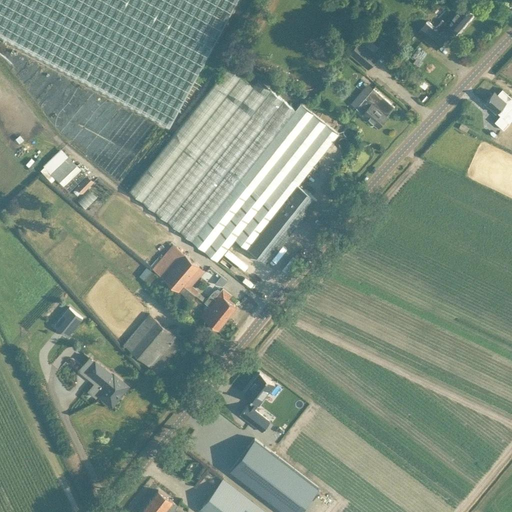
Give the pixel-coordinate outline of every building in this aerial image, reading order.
[(0,0),(0,34),(170,126),(237,0),(0,0)] [(417,32),(428,42),(436,48),(446,36),(450,40),(457,32),(458,33),(464,26),(464,25),(468,21),(474,15),(462,4),(446,23),(441,18),(435,26),(428,19),(417,32)] [(364,34),(360,39),(374,51),(378,46),(364,34)] [(368,67),(378,55),(374,51),(360,39),(349,51),(368,67)] [(129,190),(217,260),(235,237),(267,262),(317,199),(298,184),(339,133),(301,103),(296,109),(258,79),(253,85),(228,66),(129,190)] [(419,84),(425,88),(428,84),(422,80),(419,84)] [(361,111),(378,126),(387,116),(395,106),(373,88),(356,108),(361,111)] [(485,101),(492,108),(497,112),(498,111),(504,116),(511,107),(505,102),(506,101),(502,97),(494,91),(485,101)] [(353,132),(353,131),(353,130),(352,128),(351,127),(350,126),(349,126),(347,126),(346,126),(345,127),(345,128),(344,128),(343,129),(343,130),(343,132),(343,133),(344,134),(345,135),(347,136),(348,136),(349,136),(351,135),(352,135),(352,134),(353,132)] [(348,144),(348,143),(348,141),(348,140),(347,139),(346,138),(345,138),(344,138),(343,137),(343,138),(342,138),(340,139),(339,140),(338,141),(338,142),(338,143),(338,144),(339,146),(340,146),(340,147),(342,148),(343,148),(344,148),(345,148),(345,147),(346,147),(347,147),(348,146),(348,144)] [(50,148),(46,154),(51,158),(56,151),(50,148)] [(66,153),(48,169),(60,182),(73,168),(76,171),(80,167),(66,153)] [(89,175),(77,186),(83,192),(95,181),(89,175)] [(82,203),(90,210),(102,198),(94,191),(82,203)] [(117,212),(125,217),(132,206),(125,201),(117,212)] [(195,294),(206,303),(206,304),(209,306),(209,305),(226,319),(237,306),(228,299),(231,295),(223,288),(215,298),(210,294),(207,298),(198,291),(198,290),(192,285),(195,280),(190,276),(199,266),(177,246),(156,270),(179,290),(183,284),(195,294)] [(145,280),(157,290),(164,282),(151,272),(145,280)] [(183,284),(179,290),(191,300),(195,294),(183,284)] [(201,315),(218,329),(226,319),(209,305),(209,306),(206,304),(203,308),(205,310),(201,315)] [(69,306),(54,324),(68,336),(83,317),(69,306)] [(150,313),(124,344),(144,361),(151,367),(163,353),(169,358),(183,342),(176,337),(177,337),(177,336),(170,330),(150,313)] [(112,405),(128,385),(114,374),(113,375),(95,361),(87,371),(105,385),(98,393),(103,397),(101,399),(103,400),(105,402),(106,403),(108,401),(112,405)] [(247,405),(239,415),(261,433),(269,423),(253,410),(256,406),(257,407),(274,386),(259,374),(242,395),(251,402),(248,406),(247,405)] [(258,438),(234,469),(289,511),(302,511),(322,487),(258,438)] [(208,447),(203,454),(214,461),(219,454),(208,447)] [(267,511),(231,484),(223,478),(200,509),(203,511),(267,511)] [(145,511),(182,511),(176,507),(178,505),(158,489),(142,510),(145,511)]
